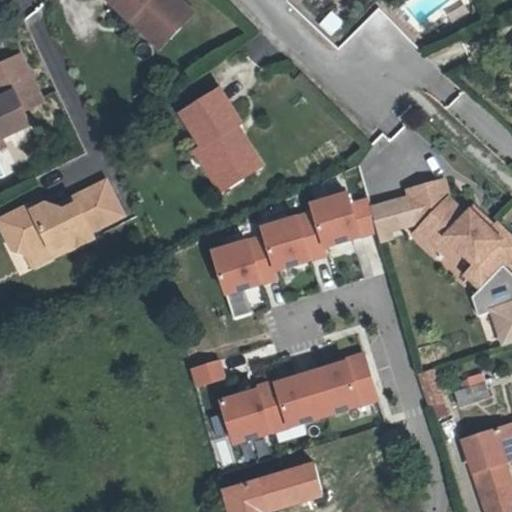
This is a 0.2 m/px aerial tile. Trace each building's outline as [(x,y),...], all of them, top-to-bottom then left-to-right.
[(174,0),(105,0),(132,23),(137,17),(162,39),(176,23),(182,29),(194,16),(174,0)] [(137,17),(132,23),(162,51),(182,29),(176,23),(162,39),(137,17)] [(19,55),(0,65),(0,141),(31,127),(25,114),(44,105),(19,55)] [(220,95),(184,118),(205,150),(227,184),(242,175),(251,178),(265,169),(245,138),(243,140),(237,131),(244,127),(220,95)] [(227,184),(205,150),(198,154),(225,195),(251,178),(242,175),(227,184)] [(445,181),(404,186),(412,203),(419,227),(421,235),(431,232),(446,246),(449,243),(477,270),(467,280),(482,294),(470,298),(477,318),(492,313),(511,308),(511,277),(505,271),(511,263),(511,243),(498,230),(495,233),(488,226),(485,229),(472,217),(468,221),(450,205),(445,181)] [(33,209),(0,226),(14,255),(25,259),(26,257),(49,246),(53,255),(68,248),(71,253),(72,254),(95,243),(91,236),(126,219),(112,183),(75,202),(78,209),(67,215),(57,211),(48,209),(36,214),(33,209)] [(344,191),(301,202),(306,213),(327,251),(379,236),(371,206),(354,211),(344,191)] [(403,199),(371,206),(379,236),(380,238),(389,235),(410,229),(403,199)] [(419,227),(412,203),(403,199),(410,229),(419,227)] [(75,202),(57,211),(67,215),(78,209),(75,202)] [(268,241),(278,274),(329,259),(327,251),(306,213),(257,229),(268,241)] [(421,235),(417,240),(435,258),(446,246),(431,232),(421,235)] [(389,235),(380,238),(382,248),(392,245),(389,235)] [(206,249),(219,297),(281,282),(278,274),(268,241),(206,249)] [(49,246),(26,257),(33,272),(71,253),(68,248),(53,255),(49,246)] [(511,308),(492,313),(503,352),(511,349),(511,308)] [(378,401),(364,354),(346,362),(347,364),(278,385),(277,383),(259,388),(260,391),(223,402),(235,444),(378,401)] [(222,363),(194,371),(199,389),(227,381),(222,363)] [(436,367),(419,370),(429,420),(446,416),(436,367)] [(490,401),(511,394),(511,379),(487,387),(490,401)] [(484,388),(453,397),(458,412),(489,403),(484,388)] [(511,422),(461,438),(483,511),(511,511),(511,497),(504,469),(501,460),(511,456),(511,422)] [(511,466),(511,456),(501,460),(504,469),(511,466)] [(229,511),(263,511),(261,500),(318,481),(314,465),(314,461),(298,460),(282,460),(253,469),(220,477),(229,511)]
